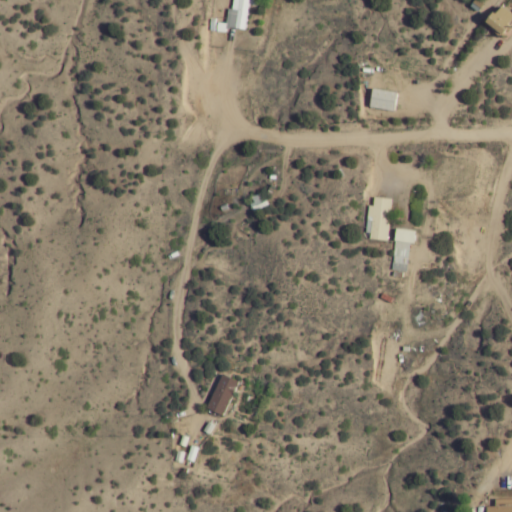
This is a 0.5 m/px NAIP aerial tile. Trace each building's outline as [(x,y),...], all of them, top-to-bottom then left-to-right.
[(492,25),(507,35),(511,27),(511,9),(506,5),(492,25)] [(394,112),(399,93),(376,87),(371,107),(394,112)] [(368,205),(365,237),(388,239),(392,198),(374,197),(373,205),(368,205)] [(417,230),(396,229),(394,271),(410,272),(411,243),(417,243),(417,230)] [(243,381),(226,373),(209,407),(226,416),(243,381)]
